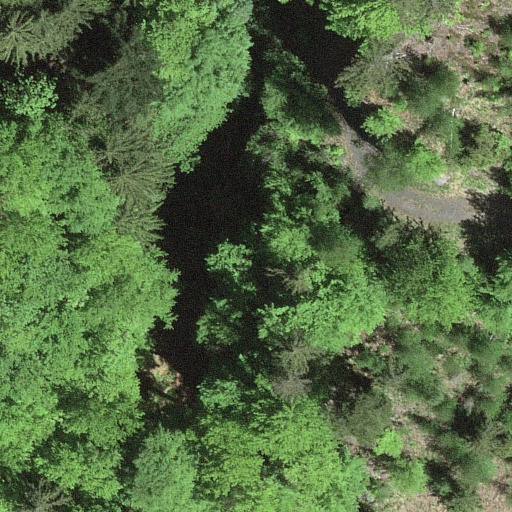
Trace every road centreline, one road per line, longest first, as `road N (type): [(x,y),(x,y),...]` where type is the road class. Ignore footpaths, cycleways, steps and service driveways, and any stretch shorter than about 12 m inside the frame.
road 1 (track): [(321,0),(350,72),(371,185),(485,202),(511,193)]
road 2 (track): [(0,81),(73,17),(113,0)]
